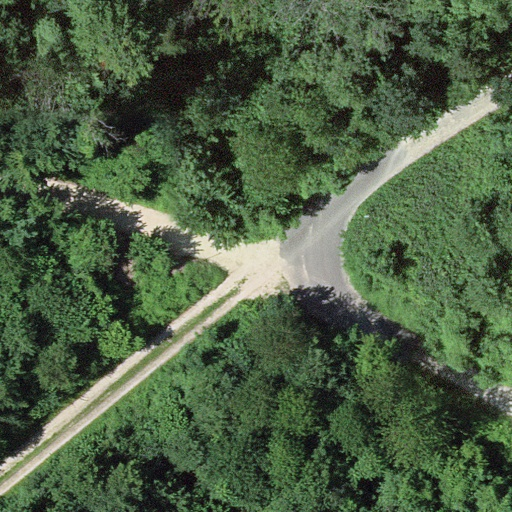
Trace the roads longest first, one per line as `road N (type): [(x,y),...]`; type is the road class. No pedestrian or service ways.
road 1 (track): [(264,258),(0,477)]
road 2 (track): [(0,185),(264,258),(304,252)]
road 3 (track): [(511,88),(361,177),(307,230),(304,252)]
road 4 (track): [(304,252),(330,291),(511,407)]
